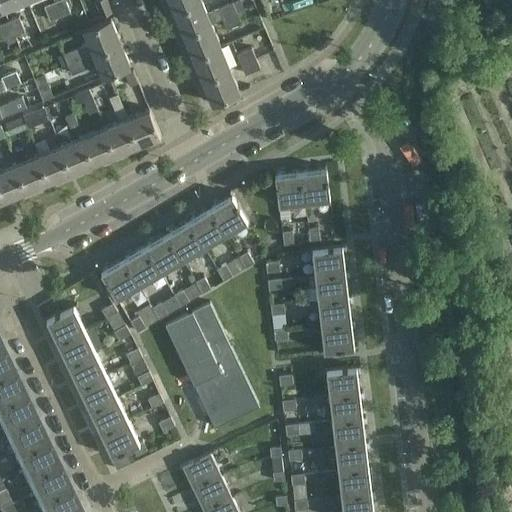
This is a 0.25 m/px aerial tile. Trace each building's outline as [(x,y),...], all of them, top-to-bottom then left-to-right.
[(51,17),(60,14),(54,0),(48,0),(45,2),(51,17)] [(54,0),(60,14),(70,10),(65,0),(54,0)] [(99,15),(110,10),(105,0),(93,0),(99,15)] [(171,0),(176,11),(201,0),(171,0)] [(206,11),(202,0),(201,0),(176,11),(185,33),(211,22),(222,17),(218,7),(206,11)] [(222,17),(237,11),(244,8),(240,0),(235,0),(218,7),(222,17)] [(261,0),(269,18),(280,15),(275,0),(261,0)] [(237,11),(222,17),(226,27),(241,20),(237,11)] [(15,32),(24,29),(18,13),(8,17),(15,32)] [(0,22),(6,36),(15,32),(8,17),(0,20),(0,22)] [(92,51),(119,40),(110,18),(83,29),(92,51)] [(194,55),(220,45),(211,22),(185,33),(194,55)] [(119,40),(92,51),(102,74),(129,63),(119,40)] [(203,78),(229,68),(220,45),(194,55),(203,78)] [(241,63),(256,57),(251,45),(236,51),(241,63)] [(68,62),(83,55),(79,46),(64,52),(68,62)] [(83,55),(68,62),(71,71),(87,64),(83,55)] [(256,57),(241,63),(245,72),(260,66),(256,57)] [(229,68),(203,78),(212,101),(238,90),(229,68)] [(128,84),(136,81),(131,69),(123,72),(128,84)] [(107,95),(112,107),(121,104),(116,92),(107,95)] [(126,116),(138,145),(161,135),(149,106),(126,116)] [(68,126),(77,122),(73,110),(63,114),(68,126)] [(10,132),(28,125),(23,113),(5,121),(10,132)] [(116,154),(138,145),(126,116),(104,125),(116,154)] [(94,163),(116,154),(104,125),(82,134),(94,163)] [(72,172),(94,163),(82,134),(61,143),(72,172)] [(50,181),(72,172),(61,143),(39,152),(50,181)] [(29,190),(50,181),(39,152),(17,161),(29,190)] [(0,185),(6,199),(29,190),(17,161),(0,167),(0,185)] [(300,169),(304,199),(329,196),(327,181),(328,181),(328,175),(326,175),(325,166),(300,169)] [(278,202),(304,199),(300,169),(275,172),(276,181),(275,181),(275,187),(276,187),(278,202)] [(209,205),(224,231),(247,218),(241,208),(238,205),(239,204),(237,200),(236,201),(231,193),(209,205)] [(203,244),(224,231),(209,205),(188,218),(203,244)] [(181,257),(203,244),(188,218),(166,231),(181,257)] [(308,240),(318,238),(317,225),(307,227),(308,240)] [(283,243),(293,242),(291,229),(281,230),(283,243)] [(160,269),(181,257),(166,231),(145,243),(160,269)] [(138,282),(160,269),(145,243),(123,256),(138,282)] [(314,274),(344,270),(341,244),(332,245),(332,244),(327,245),(327,246),(311,248),(314,274)] [(244,266),(253,261),(247,249),(238,254),(244,266)] [(116,295),(138,282),(123,256),(101,269),(105,278),(104,278),(107,283),(108,282),(116,295)] [(266,271),(279,269),(277,259),(264,261),(266,271)] [(223,278),(232,273),(225,262),(216,267),(223,278)] [(317,298),(347,294),(344,270),(314,274),(317,298)] [(202,291),(210,286),(204,275),(195,280),(202,291)] [(268,289),(281,288),(280,278),(267,279),(268,289)] [(180,304),(189,299),(182,288),(173,293),(180,304)] [(320,323),(350,319),(347,294),(317,298),(320,323)] [(159,317),(167,312),(161,300),(152,305),(159,317)] [(107,316),(118,310),(113,301),(102,308),(107,316)] [(208,410),(222,403),(252,389),(210,302),(166,323),(208,410)] [(271,314),(284,312),(283,302),(270,304),(271,314)] [(57,340),(84,327),(73,304),(59,310),(54,312),(54,313),(46,317),(57,340)] [(137,330),(145,325),(139,313),(130,318),(137,330)] [(350,319),(320,323),(323,348),(338,346),(339,347),(344,347),(344,346),(353,345),(350,319)] [(120,339),(131,332),(126,323),(115,330),(120,339)] [(68,363),(95,350),(84,327),(57,340),(68,363)] [(274,338),(287,337),(286,327),(273,328),(274,338)] [(131,360),(142,355),(138,346),(126,351),(131,360)] [(79,385),(106,372),(95,350),(68,363),(79,385)] [(329,394),(359,390),(356,365),(347,366),(346,365),(341,365),(341,366),(326,368),(329,394)] [(0,398),(19,389),(8,366),(0,369),(0,398)] [(141,383),(153,377),(149,368),(137,374),(141,383)] [(90,407),(117,395),(106,372),(79,385),(90,407)] [(279,384),(292,382),(291,372),(278,374),(279,384)] [(0,426),(30,412),(19,389),(0,398),(0,426)] [(152,405),(164,399),(160,390),(148,396),(152,405)] [(332,419),(362,415),(359,390),(329,394),(332,419)] [(100,430),(127,417),(117,395),(90,407),(100,430)] [(282,410),(295,408),(294,398),(281,400),(282,410)] [(0,429),(10,451),(41,435),(30,412),(0,426),(0,429)] [(171,414),(159,420),(164,429),(175,423),(171,414)] [(335,444),(365,440),(362,415),(332,419),(335,444)] [(127,417),(100,430),(112,453),(120,449),(121,450),(125,448),(125,447),(139,440),(127,417)] [(285,434),(298,433),(297,423),(284,424),(285,434)] [(21,474),(53,459),(41,435),(10,451),(21,474)] [(338,468),(367,465),(365,440),(335,444),(338,468)] [(271,454),(282,453),(281,445),(270,446),(271,454)] [(288,459),(301,458),(300,448),(287,449),(288,459)] [(193,486),(221,473),(210,450),(198,456),(198,455),(193,457),(194,458),(182,464),(193,486)] [(33,497),(64,482),(53,459),(21,474),(33,497)] [(341,493),(370,490),(367,465),(338,468),(341,493)] [(274,478),(284,477),(284,469),(273,470),(274,478)] [(291,484),(304,482),(303,472),(290,474),(291,484)] [(203,508),(231,495),(221,473),(193,486),(203,508)] [(39,511),(60,511),(75,505),(64,482),(33,497),(39,511)] [(373,511),(370,490),(341,493),(342,511),(373,511)] [(276,502),(287,501),(286,493),(275,494),(276,502)] [(205,511),(239,511),(231,495),(203,508),(205,511)] [(294,509),(307,507),(306,497),(293,499),(294,509)]
